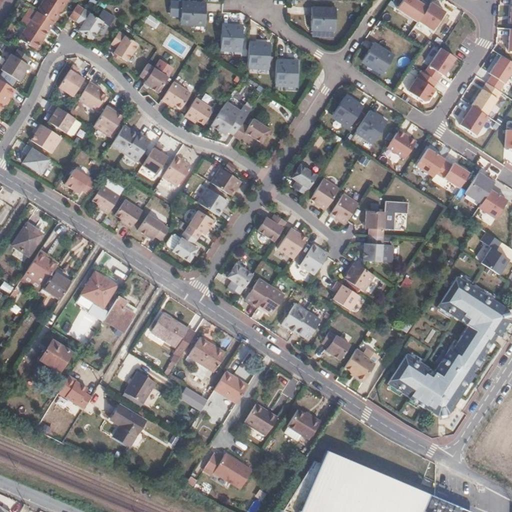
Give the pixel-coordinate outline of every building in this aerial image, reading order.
[(66,0),(43,0),(36,12),(53,22),(58,16),(56,15),(58,12),(60,13),(67,1),(66,0)] [(435,29),(447,10),(438,5),(432,1),(431,3),(426,0),(423,0),(423,1),(421,0),(403,0),(399,7),(419,21),(420,19),(435,29)] [(207,24),(208,12),(204,12),(204,4),(184,3),(183,23),(207,24)] [(69,18),(76,22),(84,10),(77,6),(69,18)] [(337,30),(338,9),(318,9),(318,16),(314,16),(313,29),(337,30)] [(84,10),(76,22),(83,26),(80,32),(93,40),(104,22),(84,10)] [(43,39),(53,22),(36,12),(18,41),(35,51),(41,42),(40,41),(41,38),(43,39)] [(240,26),(224,25),(222,49),(243,50),(244,29),(240,28),(240,26)] [(140,45),(119,32),(111,45),(118,49),(115,53),(129,62),(140,45)] [(267,43),(251,42),(249,66),(270,67),(271,46),(267,45),(267,43)] [(395,56),(378,45),(374,51),(370,49),(363,61),(384,73),(395,56)] [(453,65),(458,58),(443,47),(431,65),(446,75),(453,65)] [(30,58),(17,50),(14,56),(11,55),(1,70),(19,82),(29,66),(26,65),(30,58)] [(501,90),(511,73),(511,60),(503,54),(496,64),(491,72),(493,74),(488,82),(501,90)] [(295,60),(278,59),(277,84),(297,85),(299,63),(294,63),(295,60)] [(169,78),(148,64),(140,76),(147,80),(144,84),(160,93),(169,78)] [(79,69),(73,65),(59,87),(74,96),(85,79),(77,74),(79,69)] [(432,95),(436,89),(418,77),(409,91),(425,101),(429,100),(432,95)] [(16,90),(0,79),(0,109),(9,97),(11,98),(16,90)] [(103,89),(91,81),(79,101),(97,112),(108,95),(101,91),(103,89)] [(192,93),(175,82),(164,99),(175,106),(176,105),(183,108),(192,93)] [(501,90),(488,82),(480,95),(473,105),(489,115),(503,92),(501,90)] [(215,109),(197,97),(186,115),(197,122),(198,119),(205,124),(215,109)] [(356,101),(350,97),(349,100),(345,97),(333,115),(351,127),(364,107),(356,101)] [(290,121),(295,114),(272,98),(267,105),(290,121)] [(236,135),(244,123),(237,119),(243,111),(228,102),(212,126),(227,134),(229,131),(236,135)] [(70,115),(54,104),(49,112),(53,115),(48,123),(66,135),(67,134),(76,119),(70,115)] [(118,110),(109,104),(95,126),(111,136),(124,116),(117,112),(118,110)] [(489,115),(473,105),(468,112),(469,113),(466,118),(462,124),(478,135),(490,116),(489,115)] [(375,114),(370,111),(357,131),(374,142),(386,124),(383,122),(384,120),(375,114)] [(244,123),(236,135),(235,136),(241,139),(246,131),(263,143),(272,128),(254,117),(249,126),(244,123)] [(0,129),(4,132),(8,126),(0,119),(0,129)] [(82,123),(76,119),(67,134),(71,136),(75,135),(82,123)] [(61,137),(40,123),(35,132),(37,133),(31,142),(50,154),(61,137)] [(113,144),(126,153),(139,132),(125,124),(113,144)] [(405,159),(417,141),(399,129),(387,147),(405,159)] [(139,132),(126,153),(138,160),(152,138),(140,131),(139,132)] [(166,146),(159,142),(144,164),(158,173),(170,155),(163,150),(166,146)] [(50,159),(28,145),(22,153),(27,156),(23,163),(40,175),(50,159)] [(435,176),(446,159),(437,153),(429,148),(418,165),(435,176)] [(193,163),(178,154),(164,176),(179,185),(193,163)] [(461,188),(471,172),(461,166),(456,162),(446,177),(461,188)] [(319,175),(302,163),(293,177),(298,180),(294,187),(306,194),(319,175)] [(243,181),(222,168),(212,182),(233,196),(243,181)] [(96,182),(75,169),(64,186),(78,194),(81,190),(88,195),(96,182)] [(483,173),(479,170),(464,192),(480,202),(490,188),(495,181),(483,173)] [(319,204),(327,209),(341,188),(323,177),(310,197),(320,203),(319,204)] [(120,196),(101,184),(92,199),(98,203),(96,206),(109,214),(120,196)] [(230,201),(209,188),(199,202),(221,216),(230,201)] [(497,192),(490,188),(480,202),(478,207),(495,217),(508,198),(497,192)] [(360,202),(344,192),(330,214),(346,224),(360,202)] [(143,211),(126,200),(116,215),(122,219),(120,221),(132,229),(143,211)] [(201,209),(187,230),(199,238),(203,232),(207,234),(216,219),(201,209)] [(369,235),(384,236),(385,211),(366,211),(365,229),(370,229),(369,235)] [(288,222),(275,213),(272,219),(267,217),(258,231),(276,241),(288,222)] [(171,228),(149,215),(140,230),(155,239),(156,236),(163,240),(171,228)] [(43,232),(26,221),(12,243),(29,255),(43,232)] [(309,236),(299,231),(300,229),(294,225),(279,247),(296,257),(309,236)] [(199,238),(187,230),(182,237),(175,249),(174,250),(192,261),(200,249),(194,245),(199,238)] [(505,265),(510,257),(498,249),(502,242),(485,231),(479,240),(485,243),(475,259),(499,275),(505,265)] [(182,237),(177,234),(174,234),(169,242),(169,245),(175,249),(182,237)] [(384,236),(369,235),(369,243),(364,243),(364,260),(383,261),(384,236)] [(330,252),(315,242),(302,263),(317,272),(330,252)] [(41,282),(54,261),(56,259),(47,254),(47,252),(41,248),(26,271),(41,282)] [(375,274),(354,260),(349,267),(353,269),(347,279),(364,291),(375,274)] [(75,274),(54,261),(41,282),(38,287),(59,300),(75,274)] [(254,276),(237,265),(228,279),(232,281),(228,287),(241,295),(254,276)] [(121,279),(102,268),(100,271),(119,283),(121,279)] [(100,271),(97,269),(83,291),(106,305),(119,283),(100,271)] [(508,308),(456,275),(387,381),(437,416),(449,414),(489,352),(511,318),(508,308)] [(260,307),(261,305),(274,314),(287,294),(261,277),(248,299),(260,307)] [(333,297),(352,308),(361,294),(339,279),(334,286),(338,289),(333,297)] [(20,289),(16,286),(11,294),(14,297),(20,289)] [(127,303),(117,297),(104,319),(117,328),(114,333),(120,336),(123,331),(125,332),(136,314),(124,307),(127,303)] [(324,318),(297,302),(283,324),(296,332),(298,329),(312,338),(324,318)] [(138,310),(127,303),(124,307),(136,314),(138,310)] [(196,334),(165,314),(153,332),(177,347),(174,352),(182,357),(196,334)] [(352,344),(330,330),(323,342),(330,346),(328,349),(343,359),(352,344)] [(73,349),(54,336),(47,347),(42,356),(61,368),(73,349)] [(228,354),(202,338),(189,358),(215,374),(228,354)] [(38,353),(42,356),(47,347),(44,345),(38,353)] [(354,371),(360,374),(359,377),(366,381),(378,362),(365,354),(367,352),(359,348),(347,366),(354,371)] [(61,368),(42,356),(40,359),(59,371),(61,368)] [(78,377),(71,372),(60,389),(87,406),(94,394),(88,390),(90,385),(79,378),(78,377)] [(157,383),(139,372),(126,393),(145,404),(157,383)] [(248,386),(227,373),(215,391),(236,404),(248,386)] [(207,400),(186,387),(180,398),(200,411),(207,400)] [(122,405),(119,404),(110,418),(112,420),(122,405)] [(147,421),(122,405),(112,420),(122,426),(115,436),(131,446),(147,421)] [(278,418),(257,405),(245,423),(267,436),(278,418)] [(309,416),(300,410),(284,434),(298,443),(303,435),(310,439),(322,420),(311,414),(309,416)] [(291,511),(471,511),(469,510),(463,507),(331,450),(325,463),(319,460),(287,510),(291,511)] [(224,458),(214,453),(203,471),(211,475),(213,472),(215,473),(242,490),(253,472),(226,455),(224,458)]
